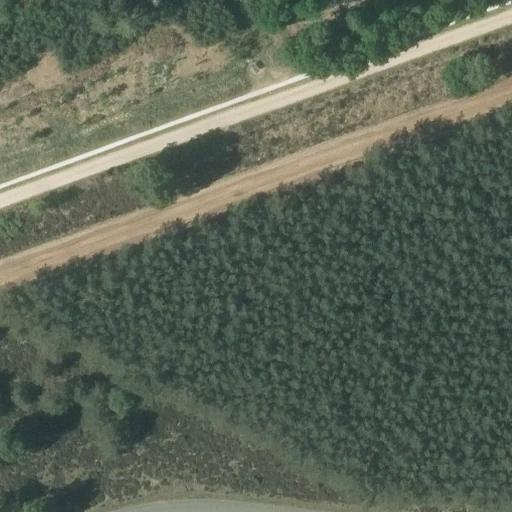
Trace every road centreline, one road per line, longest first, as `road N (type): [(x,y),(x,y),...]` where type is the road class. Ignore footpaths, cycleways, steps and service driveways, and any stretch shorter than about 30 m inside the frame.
road 1 (track): [(0,203),(511,16)]
road 2 (track): [(0,277),(511,93)]
